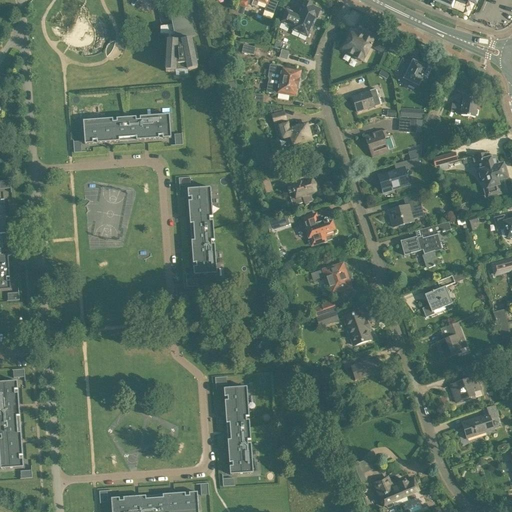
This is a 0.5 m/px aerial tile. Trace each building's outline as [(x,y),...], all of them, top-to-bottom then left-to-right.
[(235,18),(241,19),(247,0),(238,0),(237,5),(235,18)] [(264,11),(273,14),(278,2),(272,0),(253,0),(251,6),(256,7),(258,2),(266,5),(264,11)] [(281,23),(293,28),(292,30),(307,37),(316,18),(317,18),(320,10),(312,6),(305,2),(298,16),(286,11),(281,23)] [(167,42),(166,72),(176,72),(187,72),(197,70),(191,40),(189,40),(188,37),(196,36),(191,14),(180,16),(180,19),(172,21),(173,25),(161,27),(160,34),(168,35),(168,42),(167,42)] [(353,57),(363,62),(368,50),(369,51),(374,41),(373,40),(375,37),(365,32),(363,37),(357,34),(357,35),(351,32),(343,49),(347,51),(347,52),(353,56),(353,57)] [(242,54),(253,56),(255,47),(244,45),(242,54)] [(218,51),(217,62),(227,64),(229,53),(218,51)] [(281,51),(279,58),(286,60),(288,52),(281,51)] [(413,62),(404,79),(402,83),(408,86),(410,82),(418,86),(423,76),(427,78),(430,71),(426,69),(425,68),(425,67),(425,66),(424,65),(424,64),(423,64),(422,64),(421,64),(420,65),(413,62)] [(271,65),(268,79),(298,84),(299,79),(300,72),(283,69),(283,67),(271,65)] [(298,89),(298,84),(268,79),(266,93),(278,95),(277,99),(288,101),(289,95),(296,96),(297,89),(298,89)] [(353,91),(366,88),(365,83),(352,86),(353,91)] [(352,97),(357,113),(380,105),(375,89),(352,97)] [(248,101),(262,102),(263,96),(249,94),(248,101)] [(461,116),(475,118),(475,116),(477,115),(478,112),(476,110),(477,100),(463,98),(462,106),(452,104),(450,112),(461,113),(461,116)] [(423,119),(424,111),(401,109),(400,118),(423,119)] [(272,115),(274,123),(286,120),(284,112),(272,115)] [(425,123),(430,126),(434,116),(429,114),(425,123)] [(171,138),(170,115),(163,116),(151,117),(151,120),(102,123),(102,121),(90,121),(83,122),(85,145),(171,138)] [(429,128),(435,130),(440,119),(434,116),(429,128)] [(400,131),(416,132),(417,120),(401,119),(400,131)] [(278,126),(282,140),(286,139),(288,146),(293,145),(293,146),(311,140),(306,124),(288,129),(286,124),(278,126)] [(369,151),(372,158),(389,152),(384,138),(389,137),(386,130),(382,132),(382,131),(365,137),(369,151)] [(183,146),(182,133),(182,136),(175,137),(175,135),(174,135),(175,146),(171,146),(183,146)] [(82,152),(81,142),(81,144),(74,144),(74,141),(73,141),(74,153),(86,152),(82,152)] [(432,159),(434,164),(435,167),(457,160),(455,153),(432,159)] [(480,171),(478,171),(480,181),(485,180),(488,195),(500,192),(497,181),(504,179),(506,176),(503,167),(501,165),(498,166),(496,158),(492,159),(491,157),(487,158),(486,153),(472,157),(475,167),(479,166),(480,171)] [(405,162),(407,168),(419,164),(417,159),(405,162)] [(378,176),(383,191),(390,189),(391,190),(409,185),(403,168),(378,176)] [(254,180),(260,196),(272,192),(267,176),(254,180)] [(291,186),(292,187),(287,189),(293,207),(304,203),(304,204),(305,205),(306,206),(307,206),(308,206),(309,206),(310,206),(311,206),(311,205),(312,204),(312,203),(312,202),(310,195),(316,193),(315,190),(316,188),(316,186),(316,184),(314,183),(312,183),(311,179),(306,181),(304,176),(296,179),(297,184),(291,186)] [(189,186),(188,178),(191,178),(179,179),(180,191),(180,187),(191,186),(191,185),(189,186)] [(11,193),(11,181),(0,181),(1,182),(2,189),(0,188),(0,189),(11,189),(11,193)] [(213,255),(209,207),(212,207),(211,195),(211,188),(188,190),(194,276),(217,274),(217,267),(216,267),(215,255),(213,255)] [(17,255),(16,233),(6,233),(3,193),(0,192),(0,290),(10,290),(8,256),(17,255)] [(412,218),(423,215),(417,195),(403,199),(405,206),(388,211),(393,228),(413,222),(412,218)] [(304,229),(306,238),(308,238),(311,246),(327,241),(332,239),(332,235),(333,235),(332,231),(335,230),(332,222),(328,223),(328,222),(327,222),(326,221),(317,224),(314,215),(303,219),(306,228),(304,229)] [(474,230),(472,224),(478,222),(476,216),(465,219),(469,232),(474,230)] [(272,228),(273,229),(273,230),(280,227),(279,224),(287,222),(285,217),(270,222),(272,228)] [(511,220),(503,223),(502,219),(494,221),(497,232),(498,233),(505,231),(507,238),(509,237),(510,238),(511,239),(511,220)] [(444,224),(442,224),(420,230),(422,236),(400,242),(404,255),(422,250),(428,269),(433,267),(433,266),(439,264),(433,248),(437,247),(433,234),(446,230),(444,224)] [(510,267),(511,274),(511,260),(509,261),(509,260),(496,264),(498,271),(510,267)] [(323,271),(311,274),(313,280),(325,276),(331,295),(351,288),(348,280),(349,280),(350,279),(350,278),(351,277),(351,275),(350,274),(349,273),(348,272),(346,272),(345,272),(343,264),(323,270),(323,271)] [(196,287),(196,280),(197,280),(197,279),(187,280),(186,276),(187,288),(199,287),(196,287)] [(424,295),(429,306),(422,309),(426,318),(434,315),(433,311),(451,304),(447,295),(448,294),(445,287),(455,284),(452,276),(437,282),(439,289),(424,295)] [(19,301),(18,288),(18,293),(7,294),(9,294),(10,301),(7,301),(7,302),(19,301)] [(322,307),(313,310),(316,318),(336,311),(333,302),(321,306),(322,307)] [(344,317),(353,346),(370,340),(360,311),(344,317)] [(493,314),(501,340),(511,338),(503,311),(493,314)] [(317,319),(319,326),(332,322),(330,314),(317,319)] [(457,355),(456,351),(466,347),(457,323),(446,327),(450,338),(436,344),(442,360),(457,355)] [(344,362),(346,369),(350,368),(355,381),(381,372),(379,366),(380,365),(379,363),(379,364),(377,358),(356,365),(354,358),(344,362)] [(469,394),(480,390),(471,366),(460,370),(464,381),(449,386),(456,403),(471,398),(469,394)] [(25,382),(24,369),(12,370),(12,371),(15,371),(15,378),(13,378),(24,377),(25,382)] [(225,385),(224,378),(227,378),(227,377),(215,378),(216,390),(216,386),(227,385),(225,385)] [(0,469),(23,468),(17,381),(0,382),(0,425),(2,450),(0,450),(0,469)] [(249,455),(245,406),(248,406),(247,394),(247,387),(224,389),(230,475),(253,473),(253,467),(252,467),(252,455),(249,455)] [(490,420),(498,417),(495,406),(483,410),(485,416),(462,423),(466,439),(493,430),(490,420)] [(349,467),(356,485),(365,481),(358,463),(349,467)] [(32,478),(31,466),(31,470),(20,471),(20,472),(22,472),(23,479),(20,479),(32,478)] [(232,486),(232,479),(233,479),(233,478),(223,479),(222,475),(223,487),(235,486),(232,486)] [(385,506),(388,508),(392,507),(392,503),(419,492),(413,479),(406,482),(406,481),(405,481),(404,480),(389,487),(385,478),(373,483),(377,492),(376,492),(382,507),(385,506)] [(209,496),(208,484),(196,485),(200,485),(201,496),(201,494),(208,493),(208,496),(209,496)] [(108,503),(107,492),(111,492),(111,491),(99,492),(100,504),(100,501),(107,501),(107,503),(108,503)] [(198,511),(197,493),(111,499),(111,511),(198,511)]
